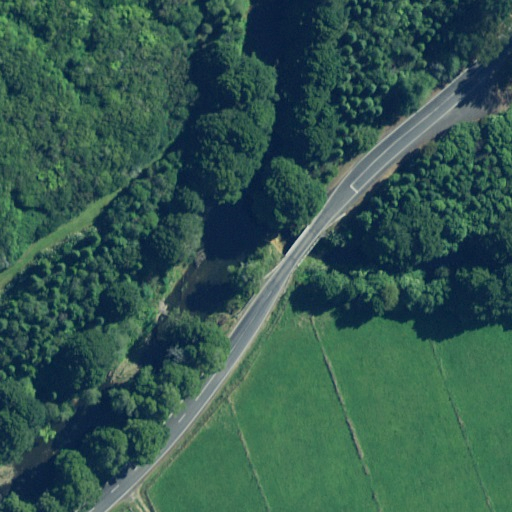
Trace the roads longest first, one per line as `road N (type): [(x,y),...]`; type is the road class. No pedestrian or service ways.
road 1 (unclassified): [(93,511),(231,354),(354,183),(511,34)]
road 2 (track): [(192,0),(180,143),(89,223),(0,277)]
